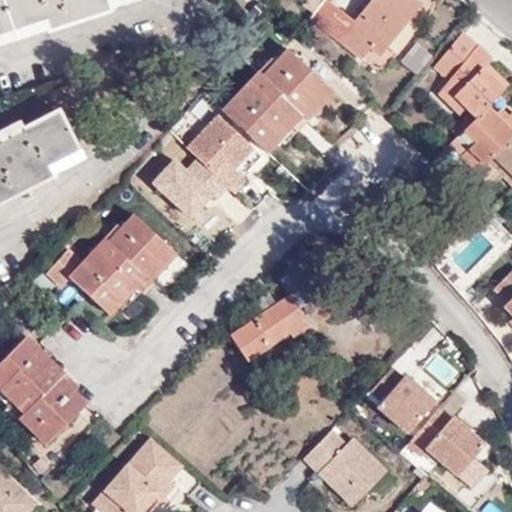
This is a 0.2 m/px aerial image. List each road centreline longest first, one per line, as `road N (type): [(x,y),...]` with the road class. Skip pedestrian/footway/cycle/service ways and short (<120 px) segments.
road 1 (residential): [(139,380),(282,226),(391,210),(410,266),(482,343),(511,421)]
road 2 (residential): [(0,236),(123,146),(169,3)]
road 3 (residential): [(169,3),(0,64)]
